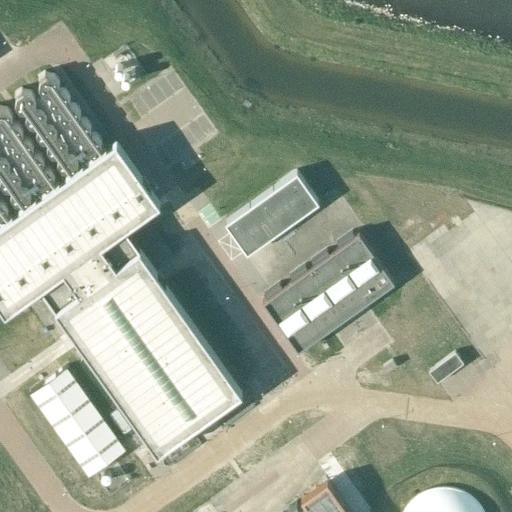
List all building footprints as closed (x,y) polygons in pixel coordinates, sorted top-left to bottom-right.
[(0,300),(6,309),(41,283),(82,341),(157,447),(170,465),(202,443),(189,425),(209,410),(222,428),(253,406),(241,388),(123,224),(159,199),(116,139),(103,148),(100,145),(101,138),(96,132),(90,132),(89,130),(90,124),(86,118),(79,117),(78,115),(79,110),(75,103),(69,102),(68,101),(69,95),(64,89),(58,88),(57,86),(58,80),(54,74),(46,72),(44,69),(37,74),(39,77),(38,85),(43,92),(49,92),(50,94),(49,100),(53,106),(59,107),(61,108),(60,114),(64,120),(70,121),(71,123),(70,130),(75,136),(81,136),(82,138),(81,144),(85,150),(92,152),(94,155),(79,165),(76,162),(77,155),(73,149),(67,148),(65,146),(66,141),(62,135),(56,134),(54,132),(55,126),(51,120),(45,119),(44,117),(45,111),(40,105),(34,104),(33,103),(34,96),(30,90),(22,89),(20,86),(14,91),(16,93),(15,102),(19,108),(25,109),(26,110),(25,116),(30,122),(36,123),(37,125),(36,131),(40,137),(46,138),(47,140),(46,146),(51,152),(57,153),(58,155),(57,161),(61,167),(68,168),(70,171),(56,182),(53,179),(54,172),(50,166),(44,165),(42,163),(43,157),(39,151),(33,150),(31,149),(32,143),(28,137),(22,135),(21,134),(22,128),(17,122),(11,121),(10,120),(11,113),(7,107),(0,105),(0,125),(2,125),(3,127),(2,133),(6,139),(13,140),(14,142),(13,148),(17,154),(23,155),(24,157),(23,163),(28,169),(34,170),(35,171),(34,177),(38,183),(45,185),(47,188),(32,199),(30,195),(30,189),(26,183),(20,182),(19,180),(20,174),(15,168),(9,167),(7,165),(8,160),(4,153),(0,152),(0,172),(1,173),(0,177),(0,180),(4,186),(10,186),(11,188),(10,194),(15,200),(21,202),(24,205),(9,215),(7,212),(7,205),(3,199),(0,198),(0,220),(0,221),(0,300)] [(297,169),(225,220),(247,251),(319,200),(297,169)] [(359,230),(263,298),(298,348),(394,279),(359,230)] [(429,369),(437,381),(463,361),(455,350),(429,369)] [(124,445),(66,363),(29,390),(87,472),(124,445)] [(352,511),(327,476),(300,495),(304,500),(299,504),(296,499),(288,504),(293,511),(352,511)] [(485,511),(482,505),(476,498),(469,492),(462,488),(453,486),(444,485),(435,486),(426,488),(419,493),(412,498),(406,505),(402,511),(485,511)]
